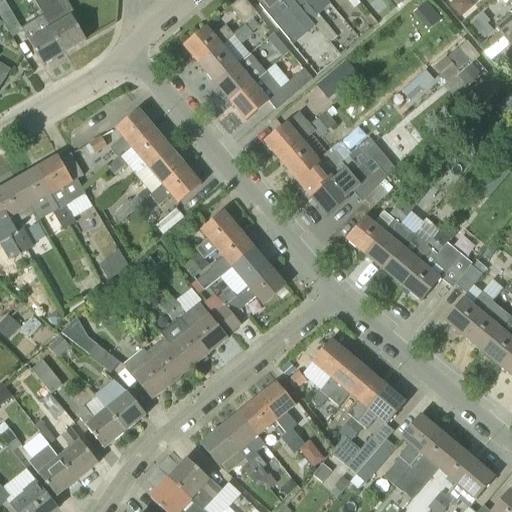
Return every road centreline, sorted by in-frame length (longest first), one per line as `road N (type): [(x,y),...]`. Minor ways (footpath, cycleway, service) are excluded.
road 1 (residential): [(336,296),(151,78),(135,46)]
road 2 (residential): [(101,511),(172,419),(336,296)]
road 3 (residential): [(511,444),(336,296)]
road 4 (residential): [(0,127),(135,46)]
